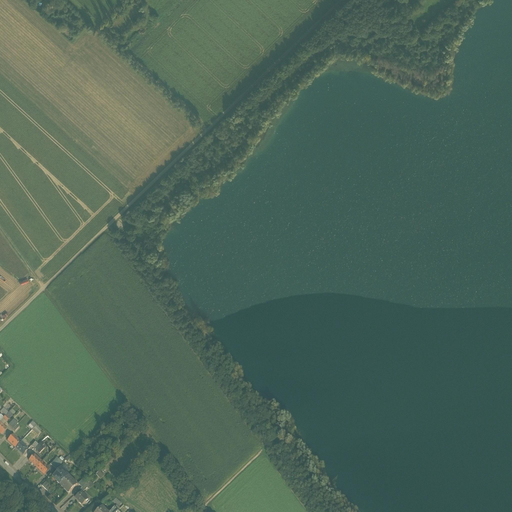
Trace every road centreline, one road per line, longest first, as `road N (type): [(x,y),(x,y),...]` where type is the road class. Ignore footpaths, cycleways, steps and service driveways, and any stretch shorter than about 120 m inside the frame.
road 1 (unclassified): [(341,0),(0,330)]
road 2 (track): [(206,511),(0,228)]
road 3 (track): [(206,130),(98,29)]
